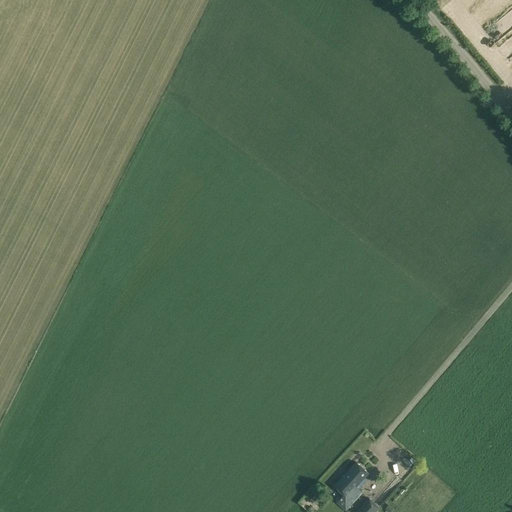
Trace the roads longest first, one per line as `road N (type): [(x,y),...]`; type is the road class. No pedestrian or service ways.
road 1 (unclassified): [(393,425),(511,284)]
road 2 (unclassified): [(511,114),(419,0)]
